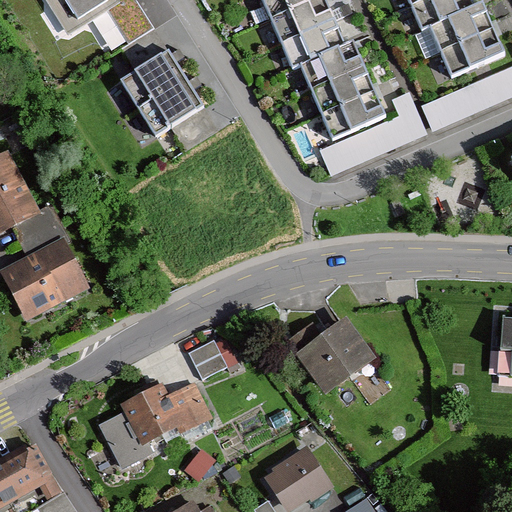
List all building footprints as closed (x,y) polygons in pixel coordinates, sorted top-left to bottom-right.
[(135,0),(46,0),(71,39),(110,14),(130,47),(125,51),(139,75),(123,85),(159,144),(176,134),(187,153),(221,133),(200,101),(181,71),(135,0)] [(314,0),(251,0),(281,71),(292,67),(324,144),(378,122),(372,107),(361,80),(351,56),(345,41),(333,46),(327,31),(317,6),(314,0)] [(398,0),(415,38),(425,34),(445,81),(499,59),(494,47),(484,23),(478,8),(467,13),(461,0),(398,0)] [(511,71),(446,102),(456,126),(511,100),(511,71)] [(397,121),(321,155),(332,179),(422,138),(403,97),(389,103),(397,121)] [(0,239),(39,218),(4,157),(0,159),(0,239)] [(511,161),(501,167),(510,186),(511,185),(511,161)] [(85,291),(57,242),(0,274),(0,280),(26,325),(85,291)] [(372,361),(344,321),(319,338),(310,326),(279,349),(316,401),(372,361)] [(511,380),(511,322),(499,322),(495,379),(511,380)] [(190,346),(203,377),(235,364),(222,333),(190,346)] [(211,421),(194,386),(165,400),(158,387),(117,407),(121,416),(96,428),(118,473),(148,458),(142,447),(176,430),(179,437),(211,421)] [(56,495),(31,451),(0,467),(0,511),(1,511),(36,494),(42,503),(56,495)] [(298,511),(329,491),(302,452),(259,481),(280,511),(298,511)] [(210,462),(200,454),(183,476),(195,482),(210,462)] [(73,511),(64,495),(36,511),(73,511)] [(204,511),(195,511),(189,503),(175,511),(213,511),(211,508),(204,511)]
